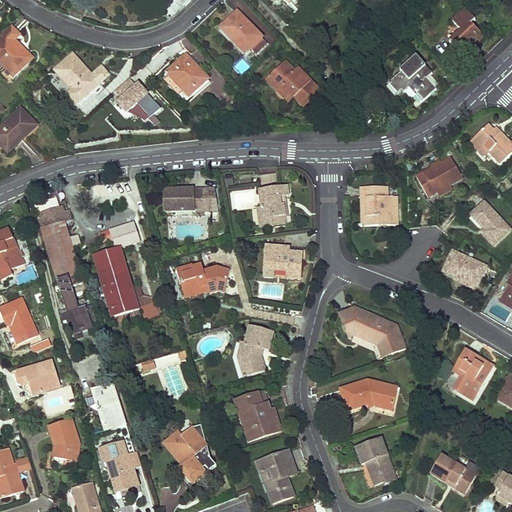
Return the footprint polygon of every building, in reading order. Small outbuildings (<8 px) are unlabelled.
[(88,8),(74,3),(69,16),(83,22),(88,8)] [(476,20),(466,10),(453,22),(462,32),(450,43),(464,57),(484,38),(472,25),(476,20)] [(263,38),(238,13),(221,29),(245,54),(251,49),(256,55),(267,45),(261,39),(263,38)] [(12,29),(0,40),(0,63),(2,66),(5,63),(18,76),(33,60),(15,42),(20,36),(12,29)] [(73,56),(55,72),(74,91),(69,96),(78,105),(109,77),(102,68),(92,78),(88,74),(90,73),(73,56)] [(433,74),(417,56),(400,72),(402,74),(390,85),(398,95),(403,91),(404,93),(410,88),(416,96),(418,94),(425,102),(437,91),(427,79),(433,74)] [(186,57),(168,74),(190,98),(209,80),(186,57)] [(234,66),(242,75),(250,68),(242,59),(234,66)] [(292,69),(286,62),(267,79),(278,91),(284,86),(296,98),(306,109),(322,94),(298,68),(293,73),(290,70),(292,69)] [(5,63),(2,66),(15,78),(18,76),(5,63)] [(190,98),(168,74),(163,79),(187,105),(192,100),(190,98)] [(121,98),(117,102),(127,114),(138,104),(150,118),(161,108),(138,83),(135,86),(130,79),(115,92),(121,98)] [(296,98),(284,86),(278,91),(290,104),(296,98)] [(21,109),(0,129),(0,145),(9,154),(38,126),(21,109)] [(488,126),(473,141),(488,156),(489,155),(501,166),(511,155),(511,143),(511,144),(501,134),(499,137),(493,131),(488,126)] [(473,141),(469,145),(483,160),(488,156),(473,141)] [(432,169),(417,178),(428,199),(438,193),(450,186),(462,179),(451,159),(438,166),(439,168),(433,172),(432,169)] [(450,186),(438,193),(440,197),(452,190),(450,186)] [(215,187),(164,190),(165,213),(219,210),(215,187)] [(292,187),(263,190),(265,207),(261,207),(262,225),(276,224),(276,227),(289,226),(288,217),(287,206),(285,206),(284,198),(290,197),(293,197),(292,187)] [(372,188),(361,188),(362,227),(365,227),(365,217),(367,217),(367,198),(372,198),(372,188)] [(388,188),(372,188),(372,198),(367,198),(367,217),(365,217),(365,227),(379,227),(379,223),(386,223),(387,226),(398,226),(398,197),(388,197),(388,188)] [(290,197),(284,198),(285,206),(287,206),(288,217),(292,217),(290,197)] [(511,232),(484,204),(471,216),(481,227),(483,226),(485,229),(481,233),(495,248),(511,232)] [(88,299),(70,241),(65,224),(71,222),(68,212),(61,214),(60,209),(37,216),(48,253),(67,314),(61,316),(64,324),(68,323),(71,333),(80,330),(81,332),(85,331),(84,329),(93,326),(86,308),(80,310),(77,302),(88,299)] [(113,240),(116,250),(121,249),(141,243),(135,223),(110,230),(113,240)] [(9,230),(0,233),(0,275),(3,282),(14,277),(11,271),(25,265),(9,230)] [(113,240),(110,230),(99,234),(102,244),(113,240)] [(279,247),(268,246),(267,253),(278,254),(279,247)] [(286,248),(279,247),(278,254),(267,253),(266,271),(276,272),(289,274),(288,279),(302,281),(305,254),(286,253),(286,248)] [(116,250),(93,257),(103,289),(105,296),(112,319),(140,311),(133,289),(121,249),(116,250)] [(453,254),(445,273),(456,278),(477,287),(486,268),(453,254)] [(202,265),(194,268),(195,273),(185,276),(187,281),(182,283),(186,297),(209,290),(210,293),(211,295),(221,292),(226,293),(231,271),(217,268),(205,272),(202,265)] [(193,267),(178,271),(182,283),(187,281),(185,276),(195,273),(194,268),(193,267)] [(456,278),(454,281),(476,290),(477,287),(456,278)] [(139,287),(133,289),(140,311),(155,306),(153,299),(143,298),(139,287)] [(186,297),(187,301),(210,293),(209,290),(186,297)] [(505,297),(500,303),(505,306),(509,299),(505,297)] [(22,301),(0,310),(8,327),(10,326),(13,325),(22,344),(38,337),(22,301)] [(92,306),(86,308),(93,326),(98,325),(92,306)] [(355,309),(338,315),(340,319),(350,316),(356,318),(359,311),(355,309)] [(350,316),(340,319),(347,337),(353,336),(361,339),(362,337),(382,345),(387,357),(405,350),(397,327),(359,311),(356,318),(350,316)] [(13,325),(10,326),(18,346),(22,344),(13,325)] [(274,334),(250,328),(246,345),(241,344),(238,360),(242,372),(254,368),(256,376),(266,372),(262,359),(261,359),(263,350),(270,352),(274,334)] [(362,337),(361,339),(377,346),(382,359),(387,357),(382,345),(362,337)] [(465,352),(455,368),(468,376),(458,393),(474,403),(491,374),(476,365),(479,360),(465,352)] [(140,365),(143,373),(156,369),(153,360),(140,365)] [(479,360),(476,365),(491,374),(494,369),(479,360)] [(59,382),(53,362),(21,372),(22,374),(18,375),(22,388),(24,387),(29,386),(33,398),(47,394),(45,386),(59,382)] [(254,368),(242,372),(244,379),(256,376),(254,368)] [(455,368),(452,373),(461,378),(453,391),(458,393),(468,376),(455,368)] [(511,379),(500,401),(511,408),(511,379)] [(59,382),(45,386),(47,394),(61,389),(59,382)] [(368,383),(341,392),(344,404),(347,403),(351,413),(369,407),(368,405),(373,403),(375,408),(392,412),(397,391),(368,383)] [(113,384),(94,391),(107,432),(127,425),(113,384)] [(29,386),(24,387),(28,400),(33,398),(29,386)] [(265,394),(260,395),(263,407),(269,405),(265,394)] [(249,396),(247,397),(250,408),(239,412),(246,434),(250,433),(253,443),(282,433),(277,418),(273,419),(271,411),(269,405),(263,407),(260,395),(250,398),(249,396)] [(247,397),(237,400),(239,407),(238,408),(239,412),(250,408),(247,397)] [(72,420),(50,427),(56,448),(55,459),(76,463),(80,446),(72,420)] [(209,474),(217,467),(211,459),(208,447),(209,447),(207,444),(202,426),(194,428),(183,438),(179,433),(164,445),(183,468),(181,470),(195,488),(210,476),(209,474)] [(382,441),(356,451),(362,468),(366,466),(367,466),(370,472),(368,473),(374,489),(384,485),(385,487),(394,484),(390,475),(394,474),(382,441)] [(140,486),(135,468),(141,466),(137,453),(129,455),(125,442),(100,450),(104,463),(106,462),(116,494),(140,486)] [(9,450),(0,452),(0,483),(5,499),(24,493),(18,473),(20,472),(17,464),(14,465),(9,450)] [(290,453),(265,462),(276,493),(269,495),(272,506),(295,498),(288,479),(293,477),(289,467),(294,466),(290,453)] [(442,457),(431,476),(447,486),(449,483),(467,493),(476,478),(458,467),(442,457)] [(463,459),(458,467),(476,478),(481,470),(463,459)] [(265,462),(257,464),(269,495),(276,493),(265,462)] [(294,466),(289,467),(293,477),(298,475),(294,466)] [(503,475),(495,487),(501,491),(509,478),(503,475)] [(431,476),(430,478),(446,488),(447,486),(431,476)] [(501,491),(498,498),(509,504),(511,501),(511,502),(511,480),(509,478),(501,491)] [(449,483),(447,486),(465,496),(467,493),(449,483)] [(99,511),(92,484),(73,489),(77,502),(79,501),(80,505),(78,506),(79,511),(99,511)] [(498,498),(496,501),(507,507),(509,504),(498,498)]
